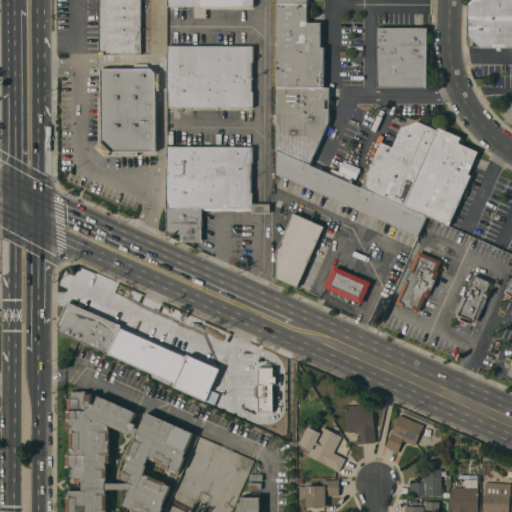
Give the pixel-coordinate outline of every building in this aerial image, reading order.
[(141,0),(141,53),(103,53),(103,51),(99,51),(99,0),(141,0)] [(511,47),(480,47),(469,36),(469,2),(471,0),(511,0),(511,47)] [(277,88),(278,4),(307,4),(307,23),(321,23),(321,46),(324,46),(324,87),(329,87),(329,88),(277,88)] [(427,27),(427,87),(377,87),(378,27),(427,27)] [(253,46),(253,62),(251,62),(251,91),(253,91),(253,108),(168,107),(168,45),(253,46)] [(134,67),(134,64),(147,63),(156,73),(160,73),(160,90),(156,90),(156,151),(137,151),(137,154),(108,155),(106,157),(95,147),(99,143),(98,98),(101,98),(100,68),(134,67)] [(277,150),(277,88),(329,88),(329,100),(324,100),(325,108),(329,108),(329,121),(310,165),(277,150)] [(511,101),(511,102),(503,123),(511,126),(511,101)] [(440,128),(405,207),(362,187),(381,142),(393,147),(401,127),(417,121),(437,129),(438,127),(441,128),(440,128)] [(405,207),(440,128),(441,128),(461,137),(458,142),(478,151),(468,174),(471,175),(465,189),(468,190),(465,197),(462,196),(449,226),(427,216),(405,207)] [(168,146),(253,146),(253,162),(251,162),(251,192),(253,192),(253,203),(263,203),(270,203),(270,213),(263,213),(251,213),(251,209),(240,211),(228,209),(216,211),(202,209),(202,241),(180,241),(180,234),(167,234),(168,146)] [(418,236),(277,174),(277,150),(310,165),(362,187),(405,207),(427,216),(418,236)] [(293,213),(324,226),(297,287),(276,277),(277,251),(293,213)] [(441,261),(437,271),(439,271),(428,297),(425,296),(418,313),(412,310),(412,311),(402,307),(402,306),(395,303),(405,280),(409,270),(410,270),(418,251),(441,261)] [(371,282),(361,304),(324,287),(334,266),(371,282)] [(488,294),(477,322),(473,321),(472,324),(456,318),(458,314),(455,313),(463,294),(464,295),(466,289),(467,290),(474,275),(487,280),(487,279),(490,280),(485,293),(488,294)] [(67,301),(119,324),(123,315),(193,346),(189,355),(226,372),(224,375),(242,383),(259,343),(279,352),(273,365),(279,368),(274,379),(279,382),(269,405),(244,394),(235,414),(173,386),(175,383),(171,381),(170,384),(153,377),(154,373),(58,331),(60,327),(57,325),(58,322),(67,301)] [(67,511),(67,496),(68,496),(68,492),(69,492),(69,491),(77,490),(77,483),(74,483),(74,478),(69,478),(69,474),(68,474),(68,467),(66,467),(65,454),(72,454),(72,452),(71,452),(71,449),(70,449),(70,430),(71,430),(71,427),(72,427),(72,425),(69,425),(69,422),(68,422),(68,419),(67,419),(67,398),(70,398),(70,396),(71,396),(70,390),(82,390),(82,391),(86,391),(86,394),(91,394),(91,404),(94,405),(98,396),(135,412),(131,422),(136,424),(135,427),(139,429),(146,412),(193,433),(185,451),(186,451),(184,456),(185,457),(179,472),(169,468),(168,470),(159,466),(161,463),(153,460),(150,458),(150,457),(149,456),(145,465),(147,465),(144,474),(149,476),(149,475),(165,482),(164,483),(170,485),(163,501),(164,502),(162,506),(163,507),(161,511),(133,511),(131,511),(132,509),(123,505),(129,490),(106,490),(106,494),(107,494),(107,511),(106,511),(67,511)] [(348,432),(346,406),(372,403),(375,442),(354,444),(353,433),(355,433),(355,431),(348,432)] [(423,425),(415,445),(403,440),(397,453),(385,447),(399,414),(423,425)] [(342,437),(334,452),(346,458),(338,472),(334,470),(334,469),(308,455),(310,451),(297,445),(308,423),(320,430),(322,426),(342,437)] [(173,503),(220,511),(233,511),(235,501),(231,494),(231,496),(226,488),(227,488),(228,480),(230,481),(238,476),(238,473),(232,472),(231,470),(237,467),(250,469),(252,456),(220,450),(217,464),(216,464),(215,470),(221,471),(226,479),(225,485),(221,479),(211,477),(209,473),(180,467),(173,503)] [(480,476),(480,463),(481,463),(490,462),(490,469),(485,476),(481,476),(480,476)] [(441,495),(409,495),(409,482),(420,482),(420,476),(423,476),(423,469),(441,469),(441,495)] [(335,480),(335,479),(339,479),(339,495),(328,495),(328,506),(325,506),(306,506),(306,498),(299,498),(299,485),(322,486),(323,480),(335,480)] [(464,487),(464,479),(477,479),(477,487),(478,487),(478,511),(451,511),(451,487),(464,487)] [(510,484),(508,511),(483,511),(484,482),(510,484)] [(237,511),(237,502),(240,502),(240,497),(252,497),(252,493),(260,493),(260,511),(237,511)] [(439,502),(439,511),(405,511),(405,506),(423,506),(423,511),(425,511),(425,501),(439,502)]
